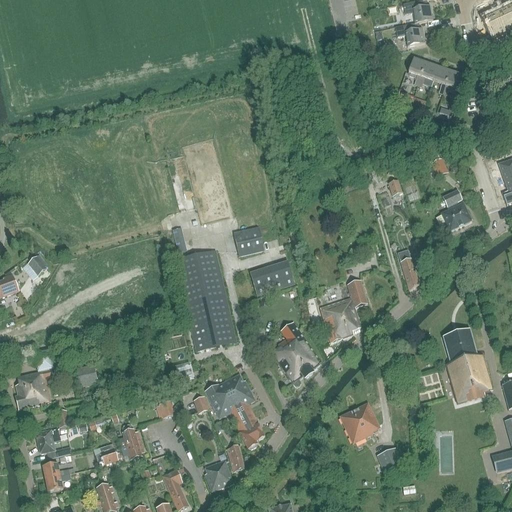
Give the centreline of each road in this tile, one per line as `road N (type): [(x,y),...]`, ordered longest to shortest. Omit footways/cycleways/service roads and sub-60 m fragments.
road 1 (tertiary): [(215,511),(324,377),(499,228)]
road 2 (residential): [(499,228),(474,161),(478,121),(462,3)]
road 3 (track): [(246,371),(218,239),(174,223)]
road 4 (residential): [(36,511),(0,362)]
